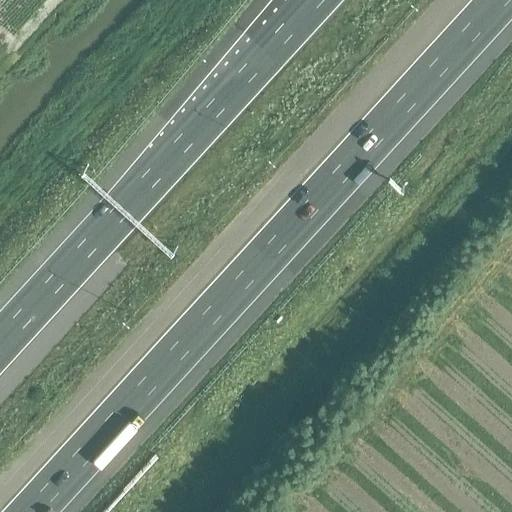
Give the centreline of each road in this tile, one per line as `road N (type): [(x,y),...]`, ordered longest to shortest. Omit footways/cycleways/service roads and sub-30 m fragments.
road 1 (motorway): [(31,511),(500,0)]
road 2 (motorway): [(312,0),(0,342)]
